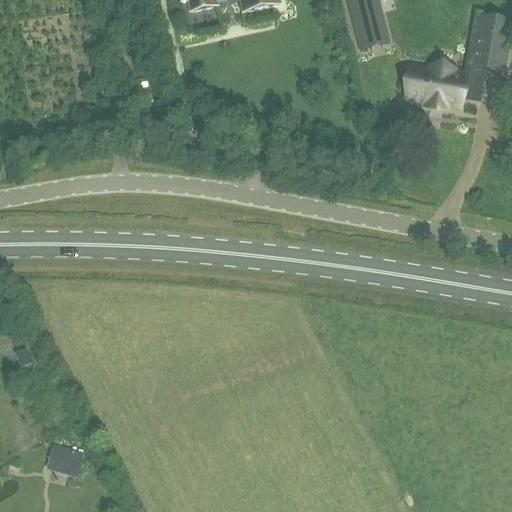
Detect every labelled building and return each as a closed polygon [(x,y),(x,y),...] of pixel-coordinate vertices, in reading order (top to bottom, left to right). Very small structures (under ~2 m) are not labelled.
[(239,0),(243,14),(280,6),(278,0),(180,0),(182,4),(188,2),(191,13),(217,8),(216,3),(231,0),(239,0)] [(377,0),(365,0),(349,4),(360,51),(388,44),(377,0)] [(387,0),(382,1),(388,26),(406,22),(401,0),(387,0)] [(455,77),(455,74),(456,73),(455,72),(448,71),(447,71),(439,70),(438,70),(432,68),(431,68),(431,69),(430,73),(412,70),(407,101),(427,105),(426,109),(446,112),(447,108),(460,111),(462,100),(480,103),(485,72),(503,75),(511,25),(511,24),(497,22),(482,19),(476,55),(469,54),(465,79),(455,77)] [(443,181),(461,184),(469,144),(452,140),(443,181)] [(468,147),(462,196),(488,199),(494,150),(468,147)] [(78,475),(84,455),(61,449),(55,469),(78,475)]
